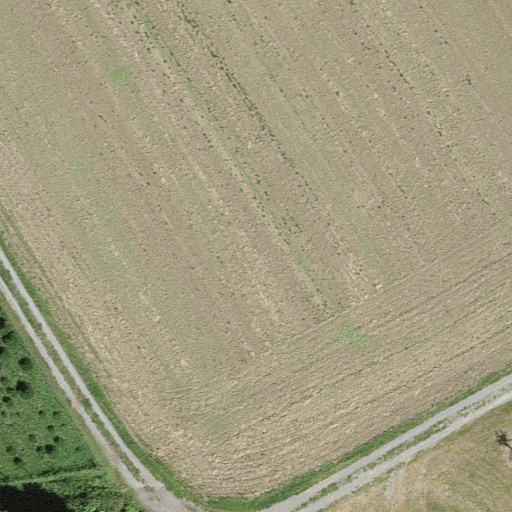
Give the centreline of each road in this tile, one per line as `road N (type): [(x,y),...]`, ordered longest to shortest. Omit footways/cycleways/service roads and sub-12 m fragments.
road 1 (track): [(0,243),(145,478),(179,511)]
road 2 (track): [(256,511),(511,370)]
